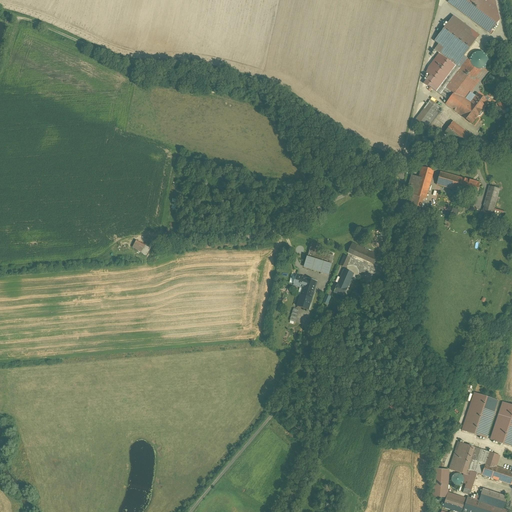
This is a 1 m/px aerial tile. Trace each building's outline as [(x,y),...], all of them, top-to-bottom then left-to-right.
[(486,1),(485,0),(450,0),(448,2),(489,33),(499,20),(497,9),(486,1)] [(494,0),(486,0),(486,1),(497,9),(495,1),(494,0)] [(476,41),(450,21),(435,41),(439,44),(436,48),(437,49),(436,50),(457,66),(476,41)] [(470,61),(471,65),(473,68),(476,70),(480,70),(484,69),(486,67),(487,65),(488,64),(488,62),(488,60),(487,57),(486,55),(484,54),(482,52),(479,52),(476,52),(473,54),(471,56),(470,58),(470,61)] [(439,54),(428,68),(426,73),(430,76),(424,84),(426,86),(427,85),(447,60),(439,54)] [(467,59),(459,69),(440,95),(440,94),(448,100),(445,105),(461,116),(471,103),(465,99),(486,71),(484,69),(480,70),(476,70),(473,68),(471,65),(470,61),(467,59)] [(456,66),(447,60),(427,85),(430,87),(428,90),(430,91),(432,89),(436,92),(456,66)] [(477,94),(471,103),(461,116),(471,124),(488,103),(484,100),(485,98),(482,96),(480,97),(477,94)] [(429,103),(416,119),(415,123),(419,126),(433,106),(429,103)] [(449,114),(435,104),(433,106),(419,126),(434,137),(448,118),(447,117),(449,114)] [(472,140),(451,124),(445,132),(445,133),(458,143),(466,148),(472,140)] [(458,143),(445,133),(445,134),(457,144),(458,143)] [(434,171),(422,167),(414,196),(425,200),(434,171)] [(465,180),(440,173),(437,185),(461,192),(465,180)] [(479,184),(465,180),(461,192),(476,196),(479,184)] [(490,187),(483,212),(486,213),(486,214),(487,216),(483,225),(488,227),(492,218),(491,217),(499,189),(490,187)] [(451,216),(457,219),(461,211),(455,208),(451,216)] [(356,234),(352,243),(357,245),(361,236),(356,234)] [(133,248),(148,256),(152,249),(147,247),(148,246),(137,240),(133,248)] [(357,245),(352,243),(348,253),(374,264),(378,255),(357,245)] [(344,256),(340,266),(346,268),(350,258),(344,256)] [(331,265),(307,258),(304,267),(328,275),(331,265)] [(354,274),(344,270),(338,284),(347,288),(354,274)] [(316,282),(306,279),(297,277),(294,286),(303,288),(301,295),(311,299),(316,282)] [(338,284),(334,293),(344,297),(348,288),(347,288),(338,284)] [(311,299),(301,295),(297,307),(308,310),(311,299)] [(294,309),(290,321),(295,323),(299,311),(294,309)] [(498,401),(475,393),(462,431),(486,439),(498,401)] [(511,405),(502,402),(490,439),(511,446),(511,405)] [(482,450),(458,442),(449,470),(463,474),(463,476),(463,478),(464,478),(464,480),(464,482),(463,482),(463,484),(466,485),(470,471),(467,470),(470,459),(478,462),(482,450)] [(478,462),(470,459),(467,470),(470,471),(466,485),(463,493),(468,495),(470,494),(477,474),(491,478),(511,485),(511,481),(511,480),(511,472),(495,467),(499,456),(482,450),(478,462)] [(442,470),(434,469),(432,497),(446,498),(443,507),(457,511),(462,511),(467,500),(447,493),(448,472),(442,472),(442,470)] [(463,482),(464,480),(463,478),(462,475),(460,474),(457,474),(455,474),(453,476),(452,478),(451,480),(452,483),(453,485),(455,486),(458,486),(460,486),(462,485),(463,482)] [(507,497),(483,489),(479,501),(479,502),(503,509),(507,497)] [(501,511),(503,509),(479,502),(479,501),(469,498),(467,499),(467,500),(462,511),(501,511)]
